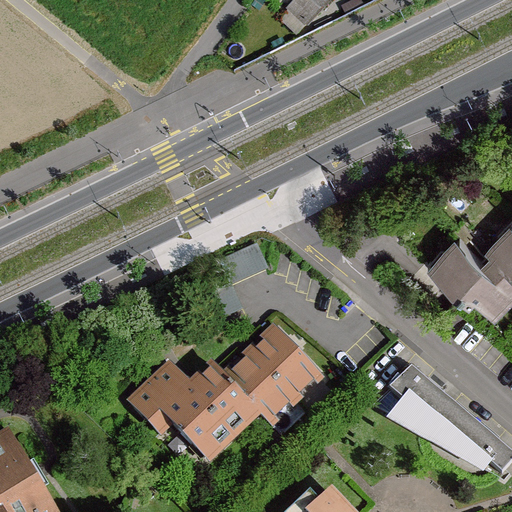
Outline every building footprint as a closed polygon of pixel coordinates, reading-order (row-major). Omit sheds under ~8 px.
[(298,0),(290,9),(307,24),(329,0),(298,0)] [(511,218),(480,254),(456,233),(427,264),(493,324),(511,304),(511,218)] [(242,279),(273,266),(262,243),(231,256),(242,279)] [(273,422),(322,373),(278,328),(230,375),(215,359),(194,380),(173,359),(129,402),(166,439),(176,429),(212,465),(265,413),(273,422)] [(511,469),(511,448),(416,368),(393,390),(406,400),(389,420),(489,474),(495,467),(507,475),(511,469)] [(0,511),(55,511),(13,438),(0,445),(0,511)] [(349,511),(334,495),(320,507),(313,497),(295,511),(349,511)]
